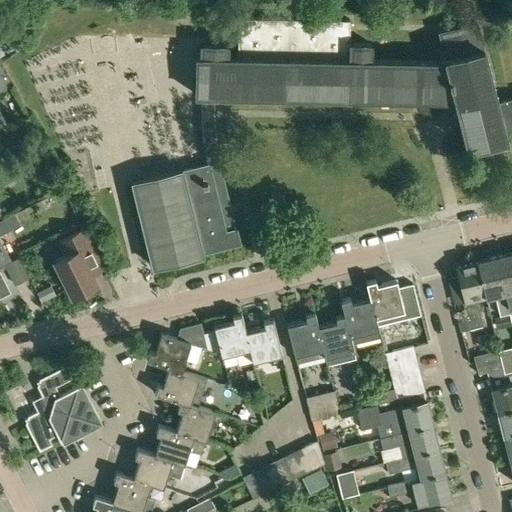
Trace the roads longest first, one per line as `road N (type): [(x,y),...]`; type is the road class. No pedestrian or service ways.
road 1 (unclassified): [(92,325),(421,244)]
road 2 (residential): [(492,511),(421,244)]
road 3 (residential): [(19,502),(96,462),(116,399),(92,325)]
